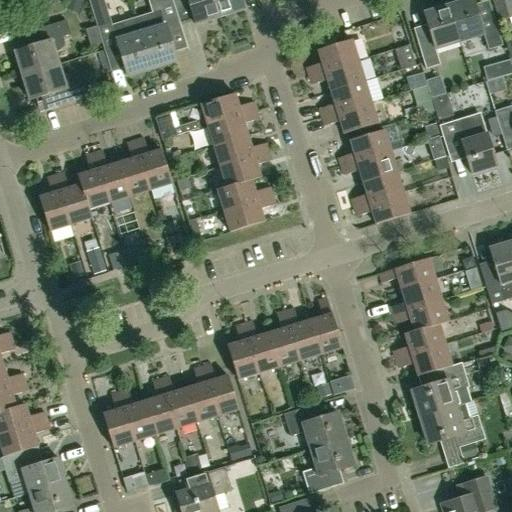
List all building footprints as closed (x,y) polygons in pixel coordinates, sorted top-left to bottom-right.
[(152,71),(136,18),(120,23),(112,25),(104,0),(89,0),(97,29),(106,56),(120,52),(128,78),(152,71)] [(182,32),(174,6),(175,6),(172,0),(147,0),(152,14),(136,18),(152,71),(177,63),(169,36),(182,32)] [(195,26),(220,19),(214,0),(172,0),(175,6),(188,2),(195,26)] [(214,0),(220,19),(244,11),(241,0),(214,0)] [(472,0),(448,7),(459,43),(484,36),(488,52),(503,47),(494,19),(480,23),(472,0)] [(511,0),(503,3),(510,26),(511,25),(511,0)] [(459,43),(448,7),(424,15),(431,38),(418,43),(426,71),(440,66),(435,51),(459,43)] [(64,42),(63,39),(71,36),(67,22),(35,32),(39,45),(15,52),(22,77),(59,66),(55,53),(57,53),(60,51),(63,49),(64,46),(64,42)] [(306,69),(309,78),(358,63),(352,41),(317,52),(321,65),(306,69)] [(365,83),(358,63),(309,78),(312,86),(326,82),(330,94),(365,83)] [(94,98),(89,83),(86,74),(74,78),(72,73),(62,76),(59,66),(22,77),(30,102),(54,94),(58,108),(94,98)] [(434,77),(421,83),(428,100),(441,95),(434,77)] [(371,104),(365,83),(330,94),(334,106),(319,110),(321,119),(371,104)] [(413,116),(426,113),(421,88),(408,91),(413,116)] [(382,98),(388,116),(409,109),(403,92),(382,98)] [(201,106),(207,127),(256,112),(254,103),(238,108),(234,96),(201,106)] [(378,125),(371,104),(321,119),(324,127),(339,123),(343,136),(378,125)] [(511,108),(494,113),(502,137),(511,133),(511,108)] [(259,120),(256,112),(207,127),(213,148),(247,137),(244,125),(259,120)] [(177,137),(170,114),(156,118),(163,141),(177,137)] [(471,177),(494,169),(484,137),(474,140),(467,119),(439,128),(448,157),(463,152),(471,177)] [(338,160),(341,168),(390,154),(383,132),(349,142),(353,155),(338,160)] [(251,149),(247,137),(213,148),(220,168),(269,153),(266,144),(251,149)] [(143,140),(135,143),(150,192),(171,186),(161,152),(148,156),(143,140)] [(150,192),(135,143),(126,145),(130,161),(118,164),(129,199),(150,192)] [(129,199),(118,164),(106,168),(102,153),(93,156),(108,205),(129,199)] [(272,162),(269,153),(220,168),(226,189),(226,190),(251,182),(261,179),(257,166),(272,162)] [(396,174),(390,154),(341,168),(344,177),(358,173),(362,185),(396,174)] [(108,205),(93,156),(85,158),(90,173),(77,177),(80,187),(87,211),(89,211),(108,205)] [(402,195),(396,174),(362,185),(366,197),(351,201),(354,210),(402,195)] [(87,211),(80,187),(68,190),(64,175),(55,177),(70,227),(92,220),(89,211),(87,211)] [(70,227),(55,177),(47,180),(51,195),(39,199),(49,233),(70,227)] [(175,182),(178,194),(191,190),(188,178),(175,182)] [(223,212),(273,197),(270,189),(255,194),(251,182),(226,190),(226,189),(217,191),(223,212)] [(409,216),(402,195),(354,210),(356,218),(371,214),(375,226),(409,216)] [(275,206),(273,197),(223,212),(230,234),(264,224),(260,210),(275,206)] [(157,234),(169,254),(178,248),(166,229),(157,234)] [(511,282),(511,243),(489,251),(496,274),(483,278),(491,306),(511,299),(511,288),(511,283),(511,282)] [(160,259),(165,273),(174,270),(170,256),(160,259)] [(397,279),(401,292),(435,281),(429,260),(379,275),(382,284),(397,279)] [(441,302),(435,281),(401,292),(405,304),(389,308),(392,317),(441,302)] [(321,319),(310,322),(321,356),(342,350),(327,300),(317,304),(321,319)] [(448,323),(441,302),(392,317),(395,326),(410,321),(414,332),(439,326),(448,323)] [(321,356),(310,322),(299,326),(294,310),(286,313),(301,362),(321,356)] [(301,362),(286,313),(277,316),(281,331),(270,335),(280,369),(301,362)] [(280,369),(270,335),(258,338),(253,323),(244,326),(259,375),(280,369)] [(259,375),(244,326),(235,328),(240,344),(227,348),(238,382),(259,375)] [(445,346),(439,326),(414,332),(404,335),(408,348),(393,352),(396,361),(445,346)] [(0,345),(12,342),(10,333),(0,336),(0,345)] [(0,355),(15,351),(12,342),(0,345),(0,368),(3,368),(0,357),(0,355)] [(452,367),(445,346),(396,361),(398,369),(414,365),(418,378),(435,372),(452,367)] [(470,402),(466,389),(469,388),(462,364),(452,367),(435,372),(439,384),(412,392),(420,419),(473,403),(474,403),(473,401),(470,402)] [(211,366),(202,368),(218,418),(238,412),(228,377),(216,381),(211,366)] [(7,380),(3,368),(0,368),(0,391),(25,384),(22,375),(7,380)] [(218,418),(202,368),(194,371),(198,386),(187,390),(197,424),(218,418)] [(197,424),(187,390),(175,394),(170,378),(161,381),(177,430),(197,424)] [(177,430),(161,381),(152,384),(157,399),(145,403),(156,437),(177,430)] [(28,392),(25,384),(0,391),(0,414),(16,410),(16,408),(13,397),(28,392)] [(156,437),(145,403),(134,406),(129,390),(120,393),(135,443),(156,437)] [(135,443),(120,393),(111,396),(116,412),(103,415),(114,450),(135,443)] [(459,449),(485,441),(473,403),(420,419),(428,445),(455,437),(459,449)] [(25,406),(16,408),(16,410),(0,414),(0,436),(47,422),(44,413),(29,418),(25,406)] [(305,434),(310,452),(346,441),(338,414),(313,421),(308,408),(283,415),(290,438),(305,434)] [(49,430),(47,422),(0,436),(0,444),(4,458),(30,451),(38,448),(35,435),(49,430)] [(354,467),(346,441),(310,452),(316,469),(303,473),(309,495),(333,488),(329,474),(354,467)] [(34,466),(30,451),(4,458),(1,459),(9,484),(25,479),(29,494),(65,483),(58,459),(34,466)] [(218,511),(219,511),(214,497),(233,492),(225,468),(185,480),(189,492),(177,496),(178,500),(173,502),(175,511),(218,511)] [(487,511),(496,509),(487,479),(459,488),(464,502),(442,508),(443,511),(487,511)] [(61,511),(73,509),(65,483),(29,494),(34,509),(22,511),(61,511)] [(311,511),(307,500),(279,509),(279,511),(311,511)]
